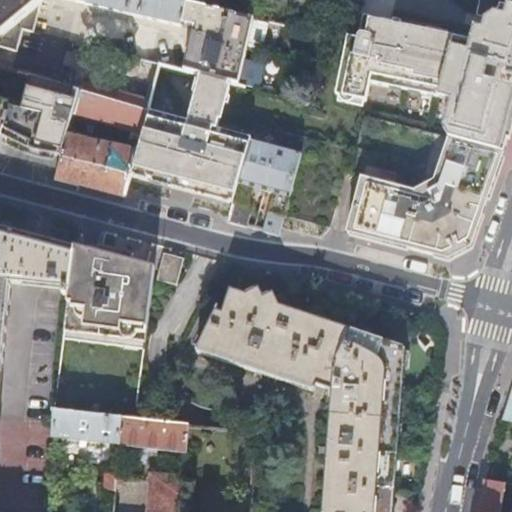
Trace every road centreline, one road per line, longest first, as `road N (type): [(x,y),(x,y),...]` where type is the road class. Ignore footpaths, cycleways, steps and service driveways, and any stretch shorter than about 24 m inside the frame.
road 1 (residential): [(495,306),(326,256),(228,245),(0,185)]
road 2 (residential): [(453,511),(495,306)]
